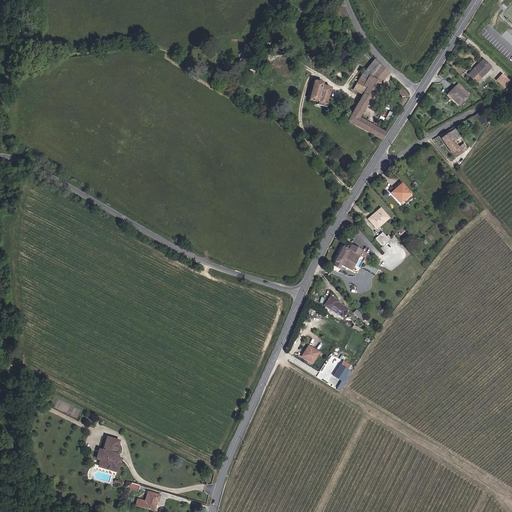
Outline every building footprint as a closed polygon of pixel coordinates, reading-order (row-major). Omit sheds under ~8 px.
[(332,9),(336,19),(345,15),(340,5),(332,9)] [(375,82),(378,84),(385,72),(381,69),(371,57),(362,69),(350,87),(358,92),(341,122),(345,124),(342,128),(357,136),(360,130),(378,140),(383,131),(355,116),(375,82)] [(468,75),(476,82),(489,66),(481,59),(468,75)] [(511,82),(499,71),(493,79),(504,89),(511,82)] [(311,104),(321,107),(326,87),(318,84),(319,81),(310,78),(303,98),(312,100),(311,104)] [(469,96),(455,83),(451,86),(466,99),(469,96)] [(459,107),(466,99),(451,86),(445,93),(459,107)] [(400,107),(407,97),(401,88),(396,96),(399,99),(397,101),(399,103),(397,105),(400,107)] [(453,129),(439,138),(449,152),(451,151),(454,156),(463,150),(460,145),(455,148),(451,141),(458,137),(453,129)] [(399,202),(409,194),(401,183),(391,192),(399,202)] [(366,220),(375,230),(388,218),(379,209),(366,220)] [(373,238),(380,246),(388,239),(380,231),(373,238)] [(368,259),(370,256),(358,250),(354,248),(350,246),(349,250),(344,259),(350,262),(355,253),(358,255),(368,259)] [(355,253),(350,262),(344,259),(349,250),(342,247),(335,262),(335,263),(333,267),(338,270),(341,265),(351,270),(358,255),(355,253)] [(336,301),(329,296),(323,306),(341,317),(346,309),(335,303),(336,301)] [(358,320),(361,317),(354,310),(351,313),(358,320)] [(300,356),(311,363),(318,352),(307,345),(300,356)] [(332,376),(340,381),(347,371),(339,365),(332,376)] [(100,468),(115,472),(119,459),(115,458),(115,455),(113,454),(117,442),(106,438),(102,452),(101,456),(96,455),(95,459),(99,461),(102,461),(100,468)] [(134,506),(154,510),(156,504),(154,504),(155,499),(157,499),(158,494),(146,491),(144,501),(136,500),(134,506)]
